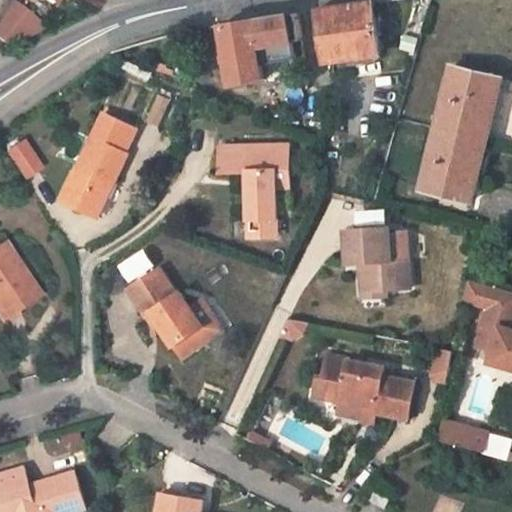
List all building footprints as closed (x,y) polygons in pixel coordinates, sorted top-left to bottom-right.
[(382,56),(375,1),(320,10),(328,65),(382,56)] [(0,41),(9,48),(46,28),(13,2),(0,18),(0,41)] [(304,40),(299,13),(223,25),(233,84),(253,81),(264,79),(262,65),(297,59),(295,42),(304,40)] [(416,53),(420,38),(407,34),(405,50),(416,53)] [(453,66),(437,130),(489,142),(502,88),(492,86),(495,76),(453,66)] [(502,88),(504,78),(495,76),(492,86),(502,88)] [(255,95),(253,81),(233,84),(235,98),(255,95)] [(161,95),(149,120),(160,126),(172,101),(161,95)] [(127,152),(137,129),(105,115),(79,167),(82,169),(67,202),(100,218),(129,153),(127,152)] [(437,130),(423,189),(465,200),(467,192),(476,194),(489,142),(437,130)] [(292,189),(289,146),(221,147),(222,171),(249,171),(251,219),(256,219),(257,237),(280,236),(278,189),(292,189)] [(16,163),(33,188),(47,178),(31,154),(16,163)] [(61,199),(67,202),(82,169),(79,167),(77,167),(61,199)] [(474,202),(476,194),(467,192),(465,200),(474,202)] [(391,228),(348,230),(350,265),(365,264),(366,271),(362,271),(364,291),(390,290),(411,289),(408,232),(392,233),(391,228)] [(0,246),(0,314),(2,318),(4,320),(40,295),(5,243),(0,246)] [(144,249),(118,264),(129,284),(155,268),(144,249)] [(131,289),(148,318),(155,313),(163,326),(175,345),(176,344),(183,356),(200,345),(192,333),(203,326),(211,338),(224,329),(204,299),(191,307),(182,292),(178,294),(161,269),(131,289)] [(221,277),(216,270),(209,274),(214,281),(221,277)] [(462,302),(486,309),(511,315),(511,291),(467,279),(462,302)] [(364,291),(364,298),(389,297),(390,290),(364,291)] [(511,315),(486,309),(476,346),(492,350),(489,362),(511,368),(511,329),(511,326),(511,315)] [(156,330),(163,326),(155,313),(148,318),(156,330)] [(289,317),(281,335),(293,337),(303,332),(308,321),(289,317)] [(200,345),(211,338),(203,326),(192,333),(200,345)] [(431,382),(447,384),(452,353),(436,350),(431,382)] [(347,381),(350,362),(351,358),(327,354),(323,377),(347,381)] [(377,409),(377,413),(411,419),(418,382),(385,376),(386,368),(350,362),(347,381),(323,377),(318,376),(314,398),(342,403),(377,409)] [(377,409),(342,403),(339,415),(375,422),(377,413),(377,409)] [(444,425),(438,442),(483,454),(486,442),(469,438),(470,432),(444,425)] [(250,434),(247,440),(256,445),(259,438),(250,434)] [(270,444),(259,438),(256,445),(267,450),(270,444)] [(76,472),(39,483),(41,488),(34,490),(32,485),(26,468),(0,475),(0,487),(3,497),(12,494),(17,511),(75,511),(86,509),(76,472)] [(388,508),(391,500),(374,493),(370,500),(388,508)] [(7,511),(17,511),(12,494),(3,497),(7,511)] [(202,511),(205,502),(163,494),(160,511),(202,511)]
